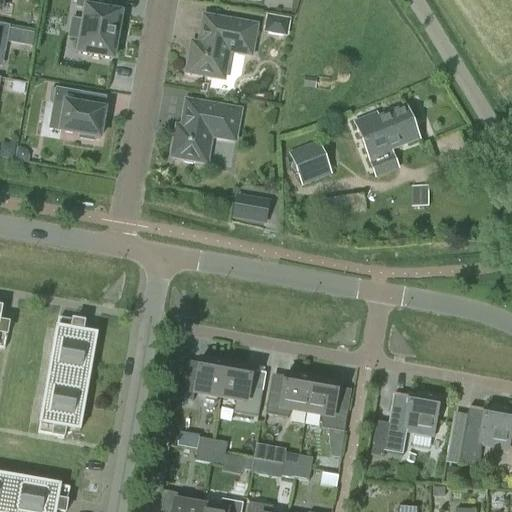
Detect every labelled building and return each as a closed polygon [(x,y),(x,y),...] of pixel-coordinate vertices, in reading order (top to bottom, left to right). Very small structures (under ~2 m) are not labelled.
[(0,0),(0,12),(2,0),(14,2),(14,0),(0,0)] [(78,55),(113,61),(115,45),(116,45),(118,32),(121,16),(108,13),(110,0),(77,0),(76,9),(85,11),(78,55)] [(290,21),(266,16),(263,34),(287,39),(290,21)] [(194,52),(193,53),(192,53),(191,54),(190,55),(190,56),(186,75),(224,82),(229,54),(251,58),(257,27),(204,18),(197,53),(196,52),(194,52)] [(0,68),(2,69),(4,53),(9,27),(0,25),(0,68)] [(36,46),(39,33),(13,28),(10,41),(36,46)] [(65,106),(60,134),(79,137),(79,141),(94,143),(94,140),(99,141),(104,112),(79,108),(82,95),(55,90),(53,104),(65,106)] [(176,137),(176,138),(175,139),(175,140),(171,159),(181,161),(184,165),(193,166),(196,164),(206,165),(211,139),(235,143),(240,113),(186,103),(180,137),(179,137),(178,137),(176,137)] [(378,120),(376,115),(354,123),(370,165),(392,156),(390,151),(418,140),(406,109),(378,120)] [(289,154),(302,188),(331,176),(318,143),(289,154)] [(428,208),(428,188),(411,188),(411,209),(428,208)] [(325,202),(327,219),(366,214),(363,196),(325,202)] [(236,197),(232,221),(265,227),(269,203),(236,197)] [(0,310),(0,351),(4,352),(8,326),(0,324),(0,316),(1,310),(0,310)] [(58,320),(48,378),(88,385),(96,337),(82,334),(84,325),(58,320)] [(194,395),(220,399),(227,360),(209,357),(208,363),(199,362),(197,371),(184,369),(179,401),(192,403),(194,395)] [(227,360),(220,399),(236,402),(234,414),(257,418),(262,393),(249,391),(253,371),(244,370),(245,364),(227,360)] [(291,412),(306,415),(313,376),(295,373),(294,378),(285,377),(281,397),(268,394),(264,416),(287,420),(287,419),(291,412)] [(313,376),(306,415),(320,417),(321,430),(343,434),(347,413),(334,410),(339,386),(330,385),(331,379),(313,376)] [(88,385),(48,378),(38,436),(63,440),(65,431),(79,433),(88,385)] [(393,396),(383,453),(402,457),(406,432),(433,437),(440,398),(419,395),(418,400),(393,396)] [(493,414),(490,413),(468,409),(458,467),(477,470),(481,446),(508,450),(511,426),(511,410),(494,408),(493,414)] [(334,457),(345,457),(346,436),(335,436),(334,457)] [(199,440),(196,452),(210,454),(212,443),(199,440)] [(212,443),(210,454),(224,457),(226,445),(212,443)] [(194,463),(208,466),(210,454),(196,452),(194,463)] [(210,454),(208,466),(222,468),(224,457),(210,454)] [(284,455),(282,467),(296,469),(298,458),(284,455)] [(298,458),(296,469),(310,472),(312,460),(298,458)] [(280,478),(294,481),(296,469),(282,467),(280,478)] [(296,469),(294,481),(308,484),(310,472),(296,469)] [(445,482),(464,486),(466,472),(448,469),(445,482)] [(0,511),(5,511),(11,480),(0,477),(0,511)] [(11,480),(5,511),(65,511),(69,490),(11,480)] [(200,511),(201,509),(186,506),(185,498),(185,497),(162,493),(159,511),(200,511)] [(201,509),(200,511),(240,511),(242,505),(222,502),(216,511),(201,509)]
